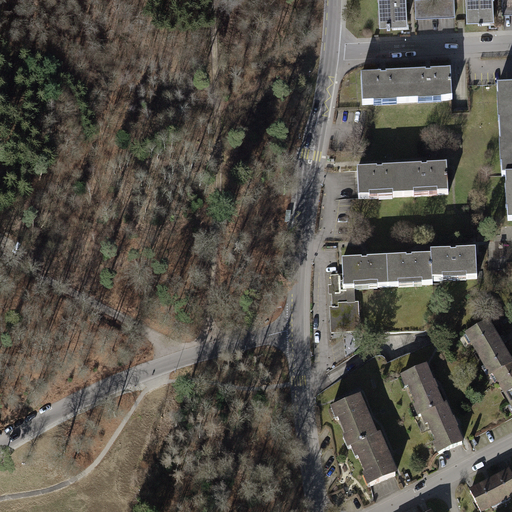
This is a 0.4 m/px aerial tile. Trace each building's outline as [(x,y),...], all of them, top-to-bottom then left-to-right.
[(379,0),(380,22),(408,21),(407,0),(379,0)] [(454,0),(415,0),(417,18),(456,16),(454,0)] [(466,0),(468,16),(479,16),(495,15),(494,0),(466,0)] [(511,0),(502,0),(503,14),(511,13),(511,0)] [(495,24),(495,15),(479,16),(479,25),(495,24)] [(384,76),(362,77),(363,106),(453,102),(452,73),(429,74),(384,76)] [(511,87),(498,88),(502,177),(506,177),(511,176),(511,87)] [(382,172),(358,173),(360,201),(447,196),(446,168),(427,169),(382,172)] [(362,262),(343,263),(344,276),(344,291),(355,291),(378,290),(378,289),(400,288),(400,289),(423,288),(423,287),(433,286),(433,283),(444,282),(444,283),(467,282),(467,281),(478,280),(476,252),(456,253),(431,254),(431,258),(412,259),(413,260),(410,261),(407,261),(407,260),(368,261),(368,263),(365,263),(362,263),(362,262)] [(344,291),(344,276),(332,277),(332,279),(332,286),(329,286),(329,295),(332,295),(333,308),(330,308),(332,334),(361,333),(359,303),(356,303),(355,291),(344,291)] [(496,324),(471,340),(511,404),(511,350),(506,341),(496,324)] [(435,368),(406,380),(439,455),(468,443),(461,426),(441,382),(435,368)] [(366,399),(337,412),(370,487),(399,474),(391,456),(373,415),(366,399)] [(511,470),(492,481),(470,493),(480,511),(483,511),(511,496),(511,470)] [(37,510),(37,511),(69,511),(68,497),(45,499),(46,510),(37,510)]
